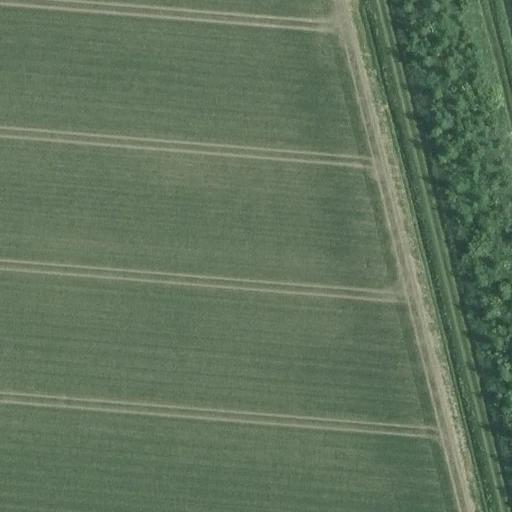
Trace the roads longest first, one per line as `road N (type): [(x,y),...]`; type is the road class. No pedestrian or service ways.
road 1 (track): [(497,511),(371,0)]
road 2 (track): [(482,0),(511,121)]
